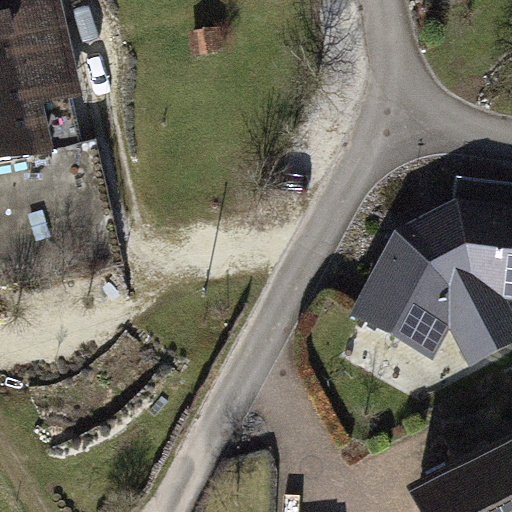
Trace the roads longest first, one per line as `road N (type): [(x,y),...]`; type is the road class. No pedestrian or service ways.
road 1 (residential): [(383,117),(167,511)]
road 2 (residential): [(383,117),(511,138)]
